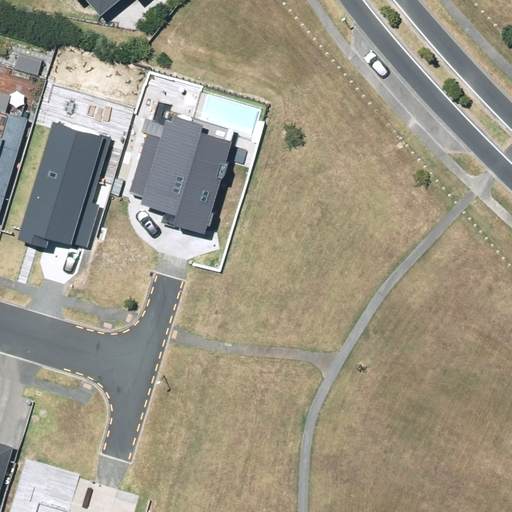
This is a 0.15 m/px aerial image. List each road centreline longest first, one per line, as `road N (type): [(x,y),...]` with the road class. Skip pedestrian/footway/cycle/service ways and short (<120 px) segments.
road 1 (residential): [(511,176),(348,0)]
road 2 (residential): [(408,0),(511,115)]
road 3 (residential): [(141,370),(0,326)]
